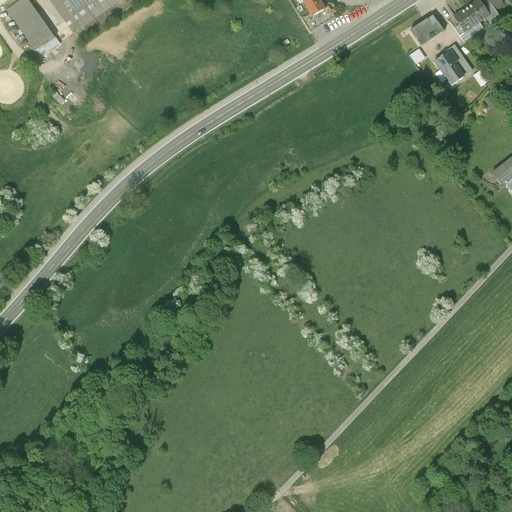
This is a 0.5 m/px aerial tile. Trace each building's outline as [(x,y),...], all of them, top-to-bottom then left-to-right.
[(61,44),(30,0),(21,0),(8,10),(41,57),(61,44)] [(53,0),(75,31),(119,0),(53,0)] [(325,9),(319,0),(308,0),(304,2),(311,14),(313,17),(325,9)] [(458,27),(463,35),(476,26),(484,21),(490,30),(502,22),(496,13),(505,7),(500,0),(475,0),(476,1),(451,17),(458,27)] [(329,8),(325,9),(313,17),(311,14),(302,19),(310,32),(336,17),(329,8)] [(429,16),(410,31),(422,47),(441,33),(429,16)] [(463,35),(458,27),(454,30),(466,48),(483,37),(476,26),(463,35)] [(419,48),(409,55),(416,64),(425,58),(419,48)] [(458,60),(452,52),(435,64),(450,86),(463,77),(453,63),(458,60)] [(511,160),(492,176),(502,189),(511,180),(511,160)]
